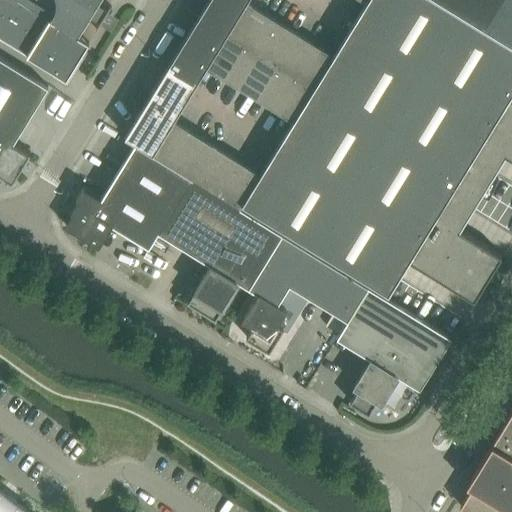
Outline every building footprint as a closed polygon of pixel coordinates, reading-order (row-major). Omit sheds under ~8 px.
[(59,16),(55,21),(50,18),(49,19),(18,0),(0,0),(0,37),(66,79),(89,42),(78,36),(89,18),(90,19),(91,18),(90,17),(97,5),(99,6),(99,5),(98,4),(100,0),(60,0),(61,2),(61,10),(59,16)] [(511,0),(207,0),(167,65),(156,84),(125,135),(136,142),(192,176),(240,206),(242,202),(389,293),(409,259),(474,299),(502,254),(459,228),(505,153),(511,157),(511,96),(510,95),(511,92),(511,0)] [(14,142),(49,86),(0,55),(0,173),(12,181),(11,181),(13,182),(31,152),(14,142)] [(99,246),(113,224),(149,246),(159,231),(192,176),(136,142),(101,197),(83,186),(76,198),(78,199),(71,212),(73,213),(66,225),(99,246)] [(249,287),(283,232),(240,206),(192,176),(159,231),(210,263),(187,301),(216,318),(239,281),(249,287)] [(283,232),(249,287),(253,289),(259,292),(278,303),(287,308),(278,324),(284,328),(287,330),(309,295),(316,300),(348,319),(369,285),(283,232)] [(451,336),(450,336),(369,285),(348,319),(337,336),(371,357),(355,384),(359,387),(350,401),(369,412),(378,399),(382,401),(398,374),(419,387),(420,388),(451,336)] [(287,308),(278,303),(259,292),(242,319),(253,326),(246,337),(270,351),(284,328),(278,324),(287,308)] [(511,511),(511,410),(471,477),(475,480),(460,505),(471,511),(511,511)] [(0,511),(12,511),(19,503),(2,490),(0,492),(0,511)] [(12,511),(31,511),(19,503),(12,511)]
